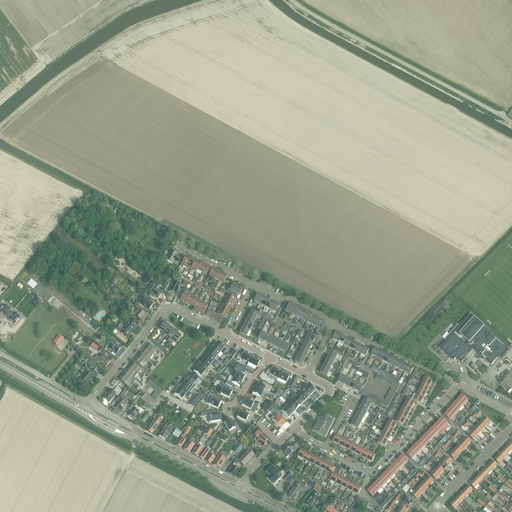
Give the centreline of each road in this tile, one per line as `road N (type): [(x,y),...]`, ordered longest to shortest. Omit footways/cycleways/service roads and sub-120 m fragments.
road 1 (unclassified): [(511,122),(290,0)]
road 2 (track): [(0,127),(130,29),(213,0)]
road 3 (residential): [(87,403),(163,309),(225,334)]
road 4 (residential): [(324,448),(373,471),(458,386)]
